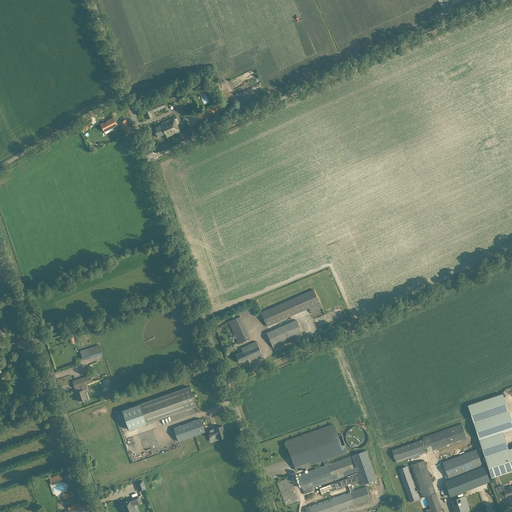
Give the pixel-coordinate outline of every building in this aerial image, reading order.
[(205,93),(200,95),(204,104),(210,102),(205,93)] [(144,110),(148,119),(152,117),(151,113),(165,107),(163,100),(151,106),(151,107),(144,110)] [(186,119),(190,127),(200,122),(201,123),(227,110),(223,101),(200,113),(186,119)] [(102,126),(100,127),(102,131),(103,130),(104,132),(108,130),(110,132),(114,130),(113,127),(117,125),(113,117),(101,124),(102,126)] [(165,133),(167,138),(180,132),(177,125),(180,124),(177,118),(174,119),(174,118),(158,125),(154,128),(157,137),(165,133)] [(120,122),(126,135),(132,132),(126,119),(120,122)] [(261,312),(267,326),(309,308),(311,312),(322,308),(314,289),(261,312)] [(236,337),(239,343),(251,338),(241,316),(229,321),(234,334),(231,335),(233,339),(236,337)] [(267,333),(273,348),(303,335),(296,320),(267,333)] [(12,339),(14,346),(28,342),(33,340),(30,333),(26,334),(25,332),(17,334),(18,337),(12,339)] [(236,355),(239,362),(262,353),(257,341),(241,348),(242,352),(236,355)] [(87,348),(90,359),(103,355),(99,344),(87,348)] [(78,379),(73,381),(75,388),(76,387),(77,392),(76,392),(77,396),(77,395),(79,401),(83,400),(83,402),(89,400),(87,392),(85,393),(83,390),(82,385),(86,384),(93,381),(91,374),(87,376),(78,379)] [(196,406),(189,386),(122,410),(129,429),(196,406)] [(174,428),(178,441),(205,432),(200,418),(174,428)] [(392,450),(396,462),(466,438),(462,423),(422,437),(423,439),(392,450)] [(334,424),(285,441),(296,470),(323,460),(325,466),(328,465),(328,464),(329,463),(327,459),(348,451),(341,434),(338,435),(334,424)] [(209,430),(208,431),(210,437),(211,441),(218,439),(221,438),(226,436),(222,426),(217,427),(215,428),(210,430),(209,430)] [(346,440),(347,441),(347,443),(348,444),(349,445),(350,446),(351,446),(352,447),(353,447),(354,448),(355,448),(357,448),(358,448),(359,448),(360,447),(362,447),(362,446),(363,446),(364,445),(365,444),(366,442),(367,441),(367,440),(367,439),(368,438),(368,437),(368,436),(368,435),(367,434),(367,433),(366,431),(365,430),(365,429),(364,428),(363,428),(362,427),(361,427),(360,426),(359,426),(358,426),(357,426),(356,426),(355,426),(354,426),(352,427),(351,427),(350,428),(349,429),(348,430),(347,431),(347,432),(346,433),(346,434),(346,435),(346,436),(346,437),(346,438),(346,439),(346,440)] [(511,447),(485,457),(492,477),(511,470),(511,447)] [(442,462),(448,478),(482,466),(476,449),(442,462)] [(308,507),(310,511),(335,511),(370,500),(366,486),(353,491),(351,484),(357,482),(357,483),(361,482),(362,485),(377,480),(367,450),(351,456),(358,475),(355,476),(355,475),(308,492),(306,488),(355,471),(349,456),(329,463),(328,464),(328,465),(325,466),(298,475),(306,500),(311,499),(326,493),(327,495),(330,494),(329,492),(348,485),(350,492),(342,495),(313,505),(308,507)] [(440,511),(440,510),(441,510),(424,460),(411,465),(422,497),(426,496),(431,511),(440,511)] [(484,465),(444,481),(450,497),(490,481),(484,465)] [(407,493),(410,501),(420,498),(418,493),(416,494),(406,466),(399,469),(406,489),(402,490),(404,494),(407,493)] [(72,471),(54,477),(56,483),(73,477),(72,471)] [(136,483),(139,492),(146,489),(143,480),(136,483)] [(503,490),(506,497),(511,494),(511,485),(510,487),(510,488),(503,490)] [(63,494),(64,499),(74,495),(72,491),(63,494)] [(451,501),(454,511),(470,511),(465,496),(451,501)] [(136,497),(121,503),(123,511),(136,511),(137,511),(135,505),(138,504),(137,502),(136,497)] [(69,510),(63,511),(88,511),(86,504),(80,506),(79,503),(71,505),(72,509),(69,510)]
